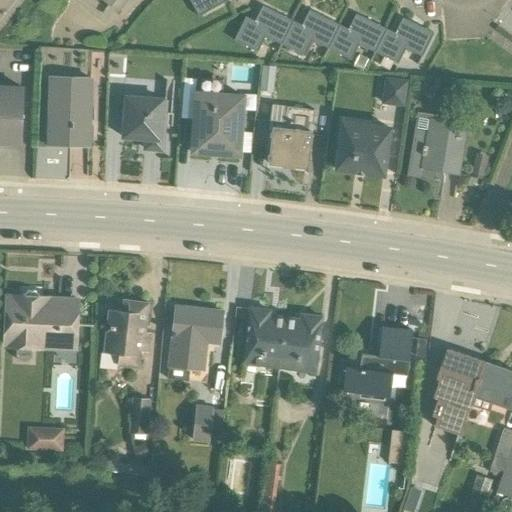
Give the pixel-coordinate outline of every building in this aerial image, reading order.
[(101,0),(109,6),(110,4),(117,11),(126,0),(101,0)] [(188,0),(197,16),(226,0),(188,0)] [(253,20),(244,16),(232,39),(256,52),(263,37),(272,42),(273,41),(279,44),(291,20),(261,5),(253,20)] [(300,24),(291,20),(279,44),(303,56),(310,41),(319,46),(319,45),(326,48),(338,24),(307,9),(300,24)] [(338,24),(326,48),(349,59),(356,45),(365,50),(366,48),(373,52),(385,28),(354,13),(346,28),(338,24)] [(385,28),(373,52),(396,64),(403,49),(412,54),(413,52),(420,56),(432,32),(400,17),(393,32),(385,28)] [(85,71),(106,72),(107,55),(85,54),(85,71)] [(260,64),(258,90),(272,91),(274,65),(260,64)] [(45,146),(90,147),(91,77),(46,75),(45,146)] [(379,103),(401,105),(405,78),(382,76),(379,103)] [(190,152),(237,155),(238,151),(239,131),(242,93),(224,92),(224,81),(199,79),(198,90),(194,90),(190,152)] [(0,142),(19,144),(20,87),(0,86),(0,142)] [(492,108),(511,100),(506,90),(488,97),(492,108)] [(144,148),(160,150),(165,100),(163,100),(163,97),(125,94),(121,137),(144,138),(144,148)] [(313,109),(270,104),(268,122),(272,122),(269,145),(266,164),(306,168),(312,124),(313,109)] [(405,174),(437,181),(437,180),(432,179),(434,171),(456,174),(465,124),(448,121),(448,117),(415,112),(405,174)] [(388,125),(341,118),(334,169),(353,171),(353,169),(362,170),(362,173),(381,175),(388,125)] [(239,131),(238,151),(248,152),(250,132),(239,131)] [(468,175),(480,178),(486,156),(474,152),(468,175)] [(30,348),(76,351),(78,296),(37,294),(34,290),(27,290),(23,294),(3,293),(0,348),(15,348),(15,356),(18,361),(25,361),(29,357),(30,348)] [(116,354),(115,365),(138,367),(140,351),(147,352),(150,332),(145,331),(148,302),(121,299),(120,311),(106,309),(105,322),(108,325),(107,328),(104,331),(102,352),(116,354)] [(173,304),(165,377),(187,380),(188,368),(203,370),(206,343),(219,344),(223,310),(173,304)] [(240,364),(277,368),(283,316),(270,314),(270,309),(247,306),(240,364)] [(283,316),(277,368),(315,373),(322,315),(298,313),(298,318),(283,316)] [(341,390),(387,398),(391,371),(405,373),(411,330),(379,326),(377,354),(359,352),(358,366),(344,365),(341,390)] [(431,414),(460,424),(467,404),(482,361),(444,348),(433,378),(436,380),(431,396),(436,398),(431,414)] [(511,390),(511,371),(482,361),(467,404),(487,412),(491,402),(506,408),(511,390)] [(127,432),(145,434),(148,398),(130,396),(127,432)] [(190,441),(208,443),(209,430),(219,431),(222,409),(212,407),(212,405),(195,403),(190,441)] [(24,449),(61,451),(62,427),(25,426),(24,449)] [(487,471),(500,476),(511,443),(511,439),(511,429),(502,427),(487,471)] [(136,460),(148,454),(143,441),(130,447),(136,460)] [(511,443),(500,476),(495,492),(510,497),(511,491),(511,443)] [(393,468),(411,471),(414,450),(396,448),(393,468)] [(422,478),(432,480),(435,454),(425,452),(422,478)] [(260,511),(276,511),(282,463),(266,462),(260,511)] [(464,506),(480,511),(491,479),(475,474),(464,506)]
